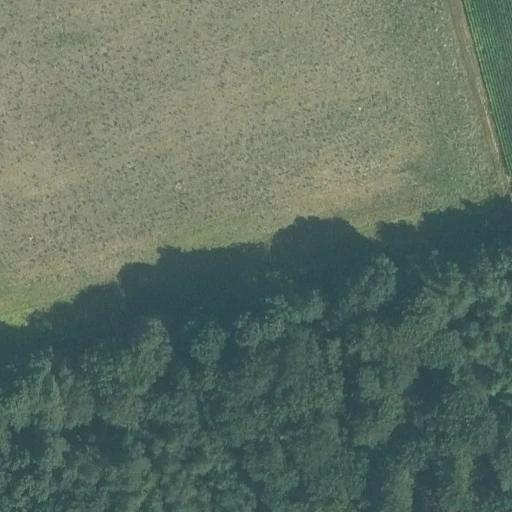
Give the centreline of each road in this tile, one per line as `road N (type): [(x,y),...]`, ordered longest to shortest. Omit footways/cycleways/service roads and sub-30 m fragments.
road 1 (track): [(0,368),(511,223)]
road 2 (track): [(452,0),(510,223)]
